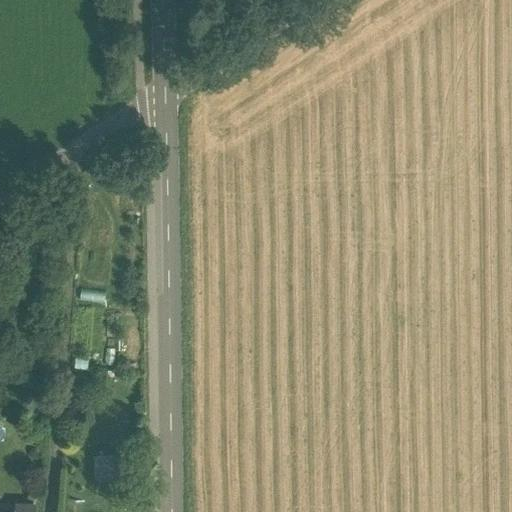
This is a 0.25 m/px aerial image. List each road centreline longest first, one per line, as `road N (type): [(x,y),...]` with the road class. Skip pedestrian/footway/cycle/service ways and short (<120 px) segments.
road 1 (tertiary): [(167,94),(170,511)]
road 2 (residential): [(167,94),(125,113),(0,199)]
road 3 (residential): [(306,0),(167,94)]
